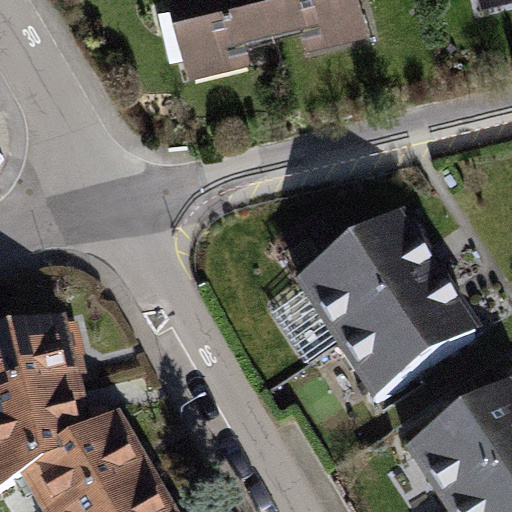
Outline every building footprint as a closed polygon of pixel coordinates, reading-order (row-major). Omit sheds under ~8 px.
[(275,34),(267,0),(174,0),(192,71),(250,57),(246,41),(275,34)] [(366,29),(359,0),(267,0),(275,34),(304,27),(308,43),(366,29)] [(402,225),(303,290),(340,346),(439,282),(402,225)] [(439,282),(340,346),(377,402),(476,338),(439,282)] [(0,403),(73,386),(85,383),(82,371),(70,374),(59,329),(0,342),(0,403)] [(0,492),(39,469),(86,443),(73,386),(0,403),(0,492)] [(511,393),(413,458),(448,511),(454,511),(511,474),(511,393)] [(86,443),(39,469),(51,489),(40,496),(48,511),(83,511),(144,477),(115,426),(110,429),(107,413),(93,416),(97,436),(86,443)] [(511,511),(511,474),(454,511),(511,511)] [(164,511),(144,477),(83,511),(164,511)]
